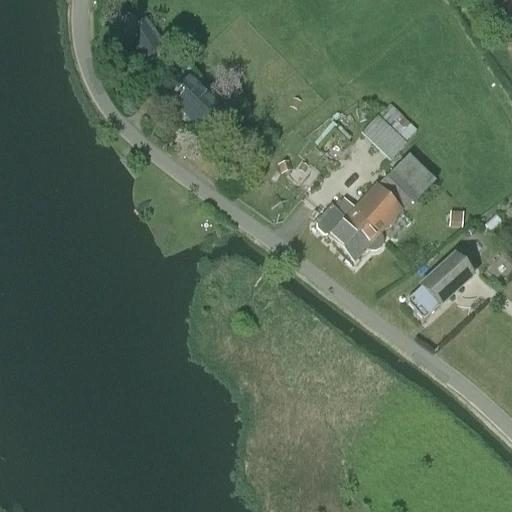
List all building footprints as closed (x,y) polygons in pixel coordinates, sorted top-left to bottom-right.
[(141,63),(165,47),(146,18),(122,35),(141,63)] [(181,88),(167,102),(196,130),(216,110),(223,103),(188,69),(175,82),(181,88)] [(377,119),(403,144),(415,133),(389,107),(377,119)] [(406,146),(403,144),(377,119),(359,136),(389,164),(406,146)] [(413,207),(434,185),(435,185),(407,158),(385,181),(376,190),(374,188),(353,210),(341,200),(332,211),(331,211),(330,209),(314,226),(315,227),(316,232),(322,238),(327,238),(328,239),(326,241),(352,265),(365,251),(367,252),(368,253),(370,253),(371,254),(373,253),(375,253),(376,253),(378,252),(379,251),(380,249),(381,248),(382,246),(382,244),(382,243),(382,241),(381,239),(380,238),(379,236),(401,213),(400,212),(409,204),(413,207)] [(450,215),(449,227),(461,228),(462,216),(450,215)] [(405,304),(423,323),(471,280),(453,260),(405,304)]
